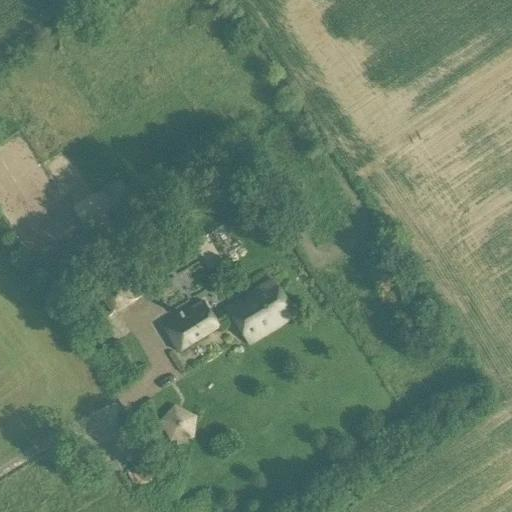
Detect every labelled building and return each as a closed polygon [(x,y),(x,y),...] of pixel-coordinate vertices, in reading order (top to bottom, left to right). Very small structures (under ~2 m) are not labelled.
[(126,220),(141,211),(131,195),(116,203),(126,220)] [(149,250),(133,223),(120,230),(136,257),(149,250)] [(110,271),(126,262),(106,229),(90,238),(110,271)] [(103,322),(145,296),(126,265),(83,290),(103,322)] [(230,316),(218,323),(205,300),(161,325),(179,356),(234,323),(249,346),(298,316),(274,278),(225,308),(230,316)] [(172,407),(159,422),(171,440),(191,436),(193,416),(172,407)]
